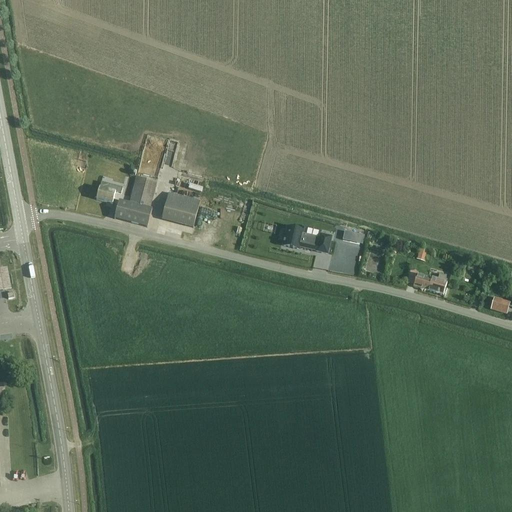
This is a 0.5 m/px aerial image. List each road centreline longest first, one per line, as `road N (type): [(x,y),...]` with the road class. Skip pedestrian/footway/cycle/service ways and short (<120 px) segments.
road 1 (unclassified): [(511,328),(393,290),(63,215),(18,219)]
road 2 (secondary): [(68,511),(18,219)]
